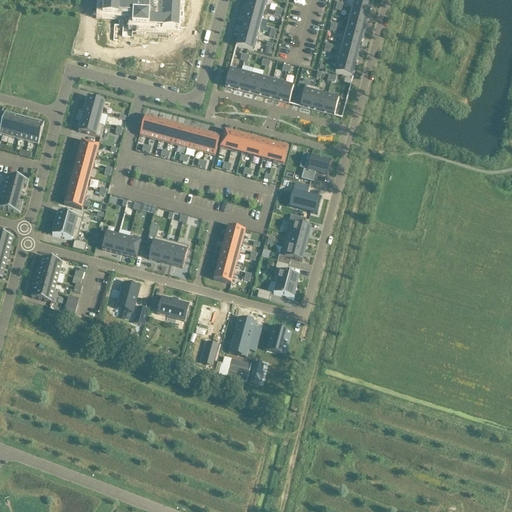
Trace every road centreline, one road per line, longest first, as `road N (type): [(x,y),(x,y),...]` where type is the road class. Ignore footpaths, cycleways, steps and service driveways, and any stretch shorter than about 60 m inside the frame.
road 1 (track): [(279,511),(410,0)]
road 2 (residential): [(197,289),(299,313),(349,141)]
road 3 (residential): [(24,243),(197,289)]
road 4 (residential): [(7,451),(164,511)]
road 5 (residential): [(195,100),(81,76),(64,92),(59,112)]
road 6 (residential): [(195,100),(349,141)]
road 7 (residential): [(349,141),(386,0)]
